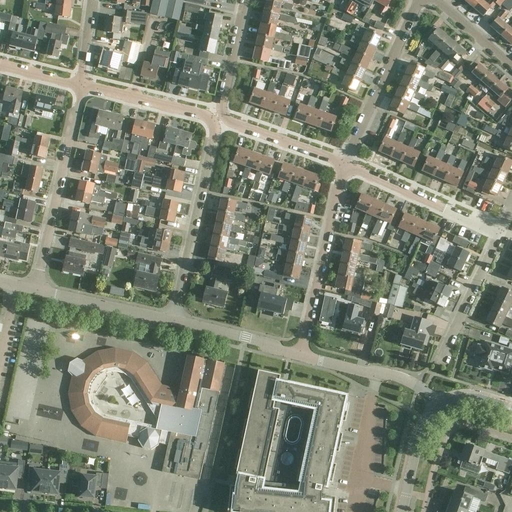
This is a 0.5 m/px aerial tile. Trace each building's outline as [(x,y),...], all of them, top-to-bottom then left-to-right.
[(153,0),(150,15),(179,21),(183,0),(153,0)] [(281,3),(269,0),(266,0),(264,12),(279,15),(281,6),(283,7),(282,9),(291,11),(293,5),(281,3)] [(391,0),(374,0),(374,1),(383,6),(378,14),(383,17),(388,8),(387,8),(391,0)] [(505,0),(491,0),(487,5),(481,0),(478,0),(472,8),(483,17),(491,8),(491,9),(496,3),(500,7),(505,0)] [(511,2),(509,0),(506,0),(503,4),(511,11),(511,2)] [(343,1),(338,9),(344,12),(348,3),(343,1)] [(349,2),(348,3),(344,12),(350,15),(356,5),(349,2)] [(36,10),(45,11),(46,5),(34,3),(33,8),(36,8),(36,10)] [(184,11),(199,15),(201,7),(186,4),(184,11)] [(49,5),(49,9),(56,10),(55,16),(60,17),(70,18),(71,7),(49,5)] [(490,27),(501,37),(509,28),(502,21),(508,14),(504,10),(497,18),(498,18),(490,27)] [(108,18),(106,33),(107,33),(111,33),(113,34),(118,34),(121,34),(123,34),(124,25),(119,25),(119,23),(133,25),(133,24),(139,25),(145,26),(148,14),(141,13),(134,12),(133,12),(124,11),(122,20),(108,18)] [(264,12),(261,24),(276,27),(278,18),(280,18),(280,21),(289,23),(290,18),(279,15),(264,12)] [(0,22),(0,20),(10,23),(12,17),(0,13),(0,22)] [(207,21),(205,27),(219,30),(222,18),(205,14),(204,21),(207,21)] [(354,18),(344,14),(341,20),(351,25),(354,18)] [(367,14),(363,22),(368,25),(372,17),(367,14)] [(10,47),(22,49),(25,36),(20,35),(22,27),(16,25),(17,18),(12,17),(10,23),(8,32),(13,33),(10,47)] [(377,22),(374,27),(382,31),(385,26),(377,22)] [(47,55),(58,58),(61,44),(66,46),(68,38),(64,37),(66,28),(47,23),(47,24),(45,31),(45,32),(58,35),(57,42),(51,41),(47,55)] [(312,26),(311,30),(319,32),(320,24),(313,23),(312,26)] [(216,42),(219,30),(205,27),(192,24),(191,29),(202,32),(202,33),(204,33),(203,39),(216,42)] [(275,33),(276,27),(261,24),(259,36),(273,39),(291,43),(292,37),(286,35),(285,36),(275,33)] [(358,39),(376,48),(381,36),(367,30),(357,26),(355,31),(365,35),(363,41),(358,39)] [(511,30),(509,28),(501,37),(511,45),(511,30)] [(25,36),(22,49),(34,52),(37,39),(39,31),(33,29),(31,37),(25,36)] [(429,40),(436,47),(438,48),(447,38),(438,30),(429,40)] [(214,54),(216,42),(203,39),(187,35),(185,42),(201,45),(200,51),(214,54)] [(259,36),(256,48),(271,51),(282,54),(283,49),(274,47),(273,48),(271,48),(273,39),(259,36)] [(321,37),(318,45),(325,47),(328,40),(321,37)] [(371,59),(376,48),(358,39),(358,40),(352,37),(350,42),(360,47),(357,52),(357,53),(371,59)] [(429,59),(432,61),(433,62),(434,61),(434,62),(443,52),(448,57),(457,46),(447,38),(438,48),(439,49),(429,59)] [(142,45),(127,41),(123,57),(106,52),(102,67),(111,69),(110,70),(116,72),(116,71),(117,71),(120,59),(133,62),(136,50),(140,51),(142,45)] [(366,70),(371,59),(357,53),(357,52),(342,45),(339,52),(354,60),(352,64),(366,70)] [(300,46),(298,56),(308,58),(310,48),(300,46)] [(466,54),(457,46),(448,57),(437,69),(441,71),(442,70),(443,70),(452,60),(457,65),(466,54)] [(277,68),(283,70),(293,72),(295,66),(291,65),(292,63),(285,62),(285,61),(269,57),(271,51),(256,48),(253,60),(268,63),(278,65),(277,68)] [(414,56),(419,58),(422,52),(417,49),(414,56)] [(170,54),(158,51),(155,50),(152,65),(144,63),(141,77),(155,80),(159,67),(166,69),(170,54)] [(171,61),(178,63),(180,53),(179,53),(173,52),(171,61)] [(179,86),(188,88),(196,57),(189,55),(186,65),(189,66),(188,73),(182,72),(179,86)] [(196,57),(188,88),(198,91),(198,90),(206,92),(209,77),(201,75),(201,76),(200,76),(202,65),(207,66),(208,60),(196,57)] [(305,67),(307,60),(297,58),(296,65),(305,67)] [(361,81),(366,70),(352,64),(342,60),(340,65),(350,69),(347,74),(347,75),(361,81)] [(436,62),(432,66),(436,70),(440,65),(436,62)] [(471,73),(477,78),(475,81),(479,84),(481,82),(489,73),(479,65),(478,66),(473,62),(467,69),(471,73)] [(411,63),(406,75),(420,81),(422,76),(433,80),(435,75),(425,70),(420,68),(411,63)] [(342,86),(347,89),(356,93),(361,81),(347,75),(347,74),(333,68),(331,74),(335,76),(345,80),(342,86)] [(454,68),(449,73),(454,77),(459,72),(454,68)] [(274,71),(272,78),(279,80),(281,73),(274,71)] [(452,77),(440,71),(437,78),(449,83),(452,77)] [(489,73),(481,82),(486,86),(487,87),(490,90),(491,90),(498,82),(489,73)] [(287,74),(283,84),(293,88),(296,77),(287,74)] [(417,87),(427,91),(431,93),(434,87),(420,81),(406,75),(400,86),(414,92),(417,87)] [(456,79),(450,85),(456,90),(462,84),(456,79)] [(491,90),(490,90),(488,93),(493,98),(496,94),(500,98),(497,101),(505,108),(511,99),(511,96),(507,92),(508,90),(498,82),(491,90)] [(262,108),(273,112),(282,87),(281,87),(277,98),(271,96),(275,85),(270,83),(267,94),(262,108)] [(409,104),(412,98),(413,95),(415,96),(414,99),(422,102),(425,97),(414,93),(414,92),(400,86),(395,97),(409,104)] [(471,94),(475,89),(471,86),(467,91),(471,94)] [(285,116),(288,107),(290,102),(283,100),(287,89),(282,87),(273,112),(285,116)] [(7,88),(5,98),(4,101),(12,103),(8,117),(12,118),(10,125),(21,128),(24,116),(17,115),(23,92),(7,88)] [(450,88),(448,94),(454,96),(456,90),(450,88)] [(250,104),(262,108),(267,94),(255,89),(250,104)] [(475,89),(471,94),(474,97),(475,98),(477,95),(479,93),(475,89)] [(448,95),(446,101),(452,104),(454,98),(448,95)] [(38,96),(35,106),(34,109),(37,110),(37,112),(42,114),(41,116),(51,119),(52,113),(56,101),(38,96)] [(409,104),(395,97),(390,109),(399,113),(404,115),(407,109),(408,106),(410,107),(409,110),(417,114),(419,109),(409,104)] [(308,105),(313,107),(316,100),(311,98),(308,105)] [(324,98),(322,102),(320,110),(325,111),(328,104),(329,99),(324,98)] [(340,105),(345,108),(349,100),(343,98),(340,105)] [(494,106),(489,102),(485,107),(490,111),(494,106)] [(295,120),(307,124),(312,110),(300,106),(295,120)] [(307,124),(319,128),(324,114),(319,113),(312,110),(307,124)] [(91,131),(89,138),(98,140),(100,135),(99,135),(99,134),(102,135),(106,136),(108,128),(108,129),(112,114),(99,111),(96,126),(95,125),(92,125),(91,131)] [(477,112),(474,118),(481,121),(484,115),(477,112)] [(105,141),(103,148),(121,152),(123,141),(119,140),(121,132),(120,131),(122,127),(124,118),(112,114),(108,129),(115,130),(113,138),(114,139),(113,143),(105,141)] [(324,114),(319,128),(331,132),(333,125),(337,126),(339,119),(330,116),(324,114)] [(30,118),(24,116),(21,128),(28,129),(30,118)] [(511,123),(504,120),(502,119),(498,124),(511,130),(508,136),(511,137),(511,123)] [(379,152),(390,157),(397,144),(386,139),(391,129),(392,129),(395,122),(390,120),(384,134),(379,144),(382,145),(379,152)] [(133,135),(131,143),(134,144),(131,155),(138,156),(139,152),(139,149),(146,123),(136,121),(133,130),(132,135),(133,135)] [(155,125),(146,123),(139,149),(147,151),(149,139),(152,140),(153,135),(155,125)] [(390,157),(402,162),(408,149),(402,146),(406,136),(410,128),(404,126),(401,134),(397,144),(390,157)] [(486,126),(484,130),(496,136),(498,131),(486,126)] [(176,145),(180,132),(167,129),(164,142),(161,141),(159,149),(166,151),(167,143),(176,145)] [(511,151),(511,137),(508,136),(499,131),(496,136),(506,141),(503,147),(511,151)] [(180,132),(176,145),(185,148),(183,155),(189,157),(191,149),(193,150),(195,148),(196,145),(195,143),(190,142),(192,135),(180,132)] [(35,136),(34,139),(28,138),(28,140),(16,138),(15,142),(48,149),(50,140),(35,136)] [(408,149),(402,162),(413,168),(417,158),(419,154),(413,151),(418,141),(413,139),(408,149)] [(463,143),(462,145),(473,150),(473,149),(474,147),(475,145),(464,140),(463,143)] [(46,159),(48,149),(15,142),(9,141),(5,156),(18,158),(20,149),(32,152),(31,156),(46,159)] [(123,141),(121,152),(127,153),(129,143),(123,141)] [(150,146),(147,158),(154,160),(157,148),(150,146)] [(234,163),(243,166),(246,167),(251,153),(239,149),(237,156),(232,155),(230,161),(234,163)] [(422,172),(434,177),(444,153),(440,151),(435,161),(428,158),(422,172)] [(87,152),(84,162),(118,169),(119,165),(107,162),(108,157),(101,156),(101,155),(96,154),(87,152)] [(263,157),(251,153),(246,167),(242,178),(248,179),(251,171),(248,170),(248,168),(257,172),(263,157)] [(445,182),(451,168),(456,158),(451,156),(446,166),(440,163),(445,153),(444,153),(434,177),(445,182)] [(126,163),(124,170),(129,171),(134,172),(135,172),(137,161),(136,160),(137,157),(132,156),(128,155),(126,163)] [(171,164),(173,158),(161,155),(160,161),(171,164)] [(3,163),(2,168),(1,173),(7,174),(8,171),(8,168),(9,165),(16,166),(18,158),(5,156),(3,163)] [(137,161),(135,172),(139,173),(143,174),(144,170),(145,165),(152,167),(154,161),(142,158),(142,157),(139,156),(138,156),(137,160),(137,161)] [(483,163),(507,174),(511,164),(511,162),(499,156),(496,163),(486,158),(483,163)] [(173,157),(173,158),(171,164),(184,168),(186,160),(173,157)] [(274,161),(263,157),(257,172),(258,172),(254,182),(259,184),(262,175),(260,174),(260,172),(269,176),(274,161)] [(457,171),(451,168),(445,182),(456,187),(462,174),(462,173),(467,163),(462,161),(457,171)] [(118,169),(84,162),(82,171),(92,174),(96,175),(97,173),(104,175),(104,171),(117,174),(118,169)] [(488,179),(502,185),(507,174),(483,163),(493,168),(490,174),(480,169),(480,170),(475,167),(474,167),(472,166),(470,171),(474,172),(488,179)] [(28,179),(41,181),(43,170),(31,167),(24,165),(21,177),(28,179)] [(281,192),(287,193),(295,169),(284,165),(279,179),(287,182),(287,184),(284,183),(281,192)] [(156,172),(155,177),(183,184),(185,174),(176,172),(171,171),(162,169),(161,173),(156,172)] [(307,173),(295,169),(287,193),(287,194),(291,183),(299,186),(298,188),(296,187),(293,196),(291,202),(297,204),(299,197),(302,187),(307,173)] [(474,172),(470,171),(463,185),(467,187),(474,190),(477,184),(470,181),(474,172)] [(133,180),(131,188),(141,190),(144,175),(134,173),(133,180)] [(302,187),(318,192),(320,186),(316,184),(319,177),(307,173),(302,187)] [(107,175),(106,182),(115,184),(116,177),(107,175)] [(154,177),(152,186),(166,190),(171,191),(181,193),(183,184),(155,177),(154,177)] [(38,193),(41,181),(28,179),(27,186),(14,183),(12,193),(22,195),(23,190),(38,193)] [(226,179),(224,187),(223,194),(227,195),(229,188),(230,189),(232,180),(226,179)] [(488,179),(486,184),(482,193),(488,196),(490,193),(497,197),(502,185),(488,179)] [(80,182),(78,192),(105,198),(116,200),(117,195),(112,194),(106,192),(106,193),(100,192),(101,187),(94,185),(90,184),(80,182)] [(135,204),(138,191),(132,190),(130,203),(135,204)] [(78,192),(75,202),(85,204),(89,205),(90,202),(104,205),(104,204),(105,198),(78,192)] [(270,193),(267,201),(275,204),(278,196),(270,193)] [(367,214),(373,200),(362,195),(359,202),(355,201),(353,211),(356,211),(357,209),(367,214)] [(150,203),(149,207),(177,214),(179,204),(169,202),(164,201),(157,199),(156,204),(150,203)] [(222,199),(219,211),(234,214),(235,208),(236,206),(238,206),(237,209),(246,211),(247,205),(236,203),(236,202),(222,199)] [(18,210),(34,213),(36,204),(21,200),(18,210)] [(385,205),(373,200),(367,214),(365,217),(363,222),(362,225),(363,225),(361,228),(366,230),(368,226),(367,226),(371,218),(369,217),(370,215),(378,219),(373,229),(374,230),(385,205)] [(114,213),(113,215),(124,217),(126,205),(116,203),(115,208),(114,213)] [(128,204),(127,211),(125,217),(137,220),(140,207),(128,204)] [(396,210),(385,205),(374,230),(378,232),(382,223),(380,222),(381,220),(390,224),(387,230),(392,232),(398,219),(393,217),(396,210)] [(147,207),(145,216),(160,219),(160,220),(165,221),(174,223),(177,214),(149,207),(147,207)] [(31,223),(34,213),(18,210),(16,220),(31,223)] [(219,211),(216,223),(231,226),(233,217),(235,218),(235,221),(243,223),(243,222),(248,223),(249,218),(234,215),(234,214),(219,211)] [(73,212),(71,222),(104,229),(106,219),(88,215),(73,212)] [(295,228),(309,232),(312,219),(297,216),(297,217),(286,214),(285,219),(296,222),(295,228)] [(410,233),(416,219),(405,214),(399,228),(407,232),(406,234),(404,233),(400,241),(406,244),(411,233),(410,233)] [(267,215),(266,222),(272,223),(274,216),(267,215)] [(122,225),(124,218),(114,216),(112,223),(122,225)] [(124,218),(123,223),(130,225),(134,226),(138,227),(139,222),(124,218)] [(428,224),(416,219),(410,233),(411,233),(419,237),(418,239),(416,238),(410,251),(415,253),(422,238),(428,224)] [(71,222),(69,232),(78,234),(83,235),(91,237),(92,235),(102,237),(104,229),(71,222)] [(0,257),(4,258),(12,224),(5,223),(4,229),(2,235),(3,236),(2,239),(0,238),(0,257)] [(123,223),(121,232),(128,233),(130,225),(123,223)] [(216,223),(214,235),(228,239),(230,232),(240,234),(242,229),(231,227),(231,226),(216,223)] [(12,224),(4,258),(18,261),(18,260),(26,261),(29,246),(21,244),(20,246),(14,245),(14,243),(17,233),(16,233),(16,232),(22,233),(23,227),(17,226),(15,225),(12,224)] [(429,265),(431,261),(433,257),(436,249),(441,239),(436,236),(439,230),(428,224),(422,238),(431,242),(425,254),(427,255),(424,262),(429,265)] [(307,244),(309,232),(295,228),(284,226),(282,231),(293,234),(292,240),(307,244)] [(143,238),(170,244),(172,234),(151,229),(150,232),(140,230),(138,237),(142,238),(143,238)] [(121,233),(118,248),(127,250),(129,242),(130,235),(121,233)] [(214,235),(211,247),(225,251),(227,241),(230,242),(229,245),(238,247),(238,246),(246,248),(247,242),(242,241),(238,241),(228,239),(214,235)] [(244,235),(242,241),(247,242),(249,243),(251,236),(244,235)] [(278,250),(304,256),(307,244),(292,240),(271,235),(270,241),(291,245),(289,252),(278,250)] [(258,245),(259,238),(251,237),(250,243),(258,245)] [(118,241),(106,238),(104,246),(117,248),(118,241)] [(168,253),(170,244),(143,238),(142,238),(140,247),(168,253)] [(69,247),(82,250),(81,252),(95,255),(95,254),(103,256),(105,247),(97,245),(71,239),(69,247)] [(447,241),(441,239),(436,249),(452,257),(451,257),(465,263),(469,254),(446,243),(447,241)] [(460,239),(457,245),(466,249),(469,243),(460,239)] [(346,240),(344,252),(358,255),(360,246),(363,247),(362,250),(370,251),(372,246),(361,244),(361,243),(346,240)] [(225,251),(211,247),(208,259),(218,262),(223,263),(225,251)] [(108,248),(103,266),(112,268),(116,250),(108,248)] [(259,248),(257,257),(263,259),(266,250),(259,248)] [(465,263),(451,257),(452,257),(436,249),(433,257),(442,261),(441,263),(447,266),(452,268),(461,272),(465,263)] [(301,268),(304,256),(278,250),(277,255),(288,258),(286,264),(301,268)] [(67,258),(64,272),(82,276),(84,268),(85,262),(86,256),(78,254),(69,252),(68,258),(67,258)] [(359,261),(368,263),(383,266),(384,261),(383,261),(378,260),(358,256),(358,255),(344,252),(341,264),(355,267),(357,258),(360,259),(359,261)] [(155,292),(156,287),(158,277),(156,277),(158,267),(160,268),(161,260),(138,254),(136,263),(146,265),(145,271),(149,272),(148,275),(137,273),(134,287),(155,292)] [(234,270),(253,274),(256,257),(249,256),(245,271),(242,270),(243,267),(235,265),(234,270)] [(263,268),(264,261),(257,259),(256,266),(263,268)] [(431,261),(429,265),(428,268),(438,273),(441,266),(431,261)] [(417,262),(414,268),(425,273),(427,266),(417,262)] [(301,268),(286,264),(282,264),(281,271),(285,272),(284,277),(299,280),(301,268)] [(341,264),(338,276),(364,282),(365,277),(356,275),(356,277),(354,276),(355,267),(341,264)] [(436,278),(438,273),(428,268),(425,273),(436,278)] [(264,271),(263,277),(281,281),(282,275),(264,271)] [(203,303),(206,303),(223,308),(227,293),(216,291),(219,281),(224,283),(225,275),(213,272),(211,280),(212,280),(210,289),(207,289),(203,303)] [(399,287),(402,278),(395,274),(392,284),(387,304),(402,308),(407,289),(399,287)] [(345,295),(354,298),(369,301),(370,296),(362,294),(364,283),(353,281),(353,280),(364,282),(338,276),(335,288),(346,291),(345,295)] [(422,287),(448,299),(452,290),(439,284),(438,284),(426,279),(422,287)] [(261,293),(257,309),(274,313),(273,317),(282,320),(285,309),(285,306),(292,308),(291,311),(292,311),(294,302),(278,298),(275,297),(277,290),(280,291),(281,286),(274,285),(274,288),(265,286),(263,294),(261,293)] [(443,308),(448,299),(422,287),(416,301),(423,304),(425,299),(430,302),(434,304),(443,308)] [(511,293),(502,288),(497,300),(510,306),(511,302),(511,293)] [(325,297),(319,322),(331,325),(337,299),(325,297)] [(497,300),(491,311),(511,320),(505,317),(508,311),(511,313),(511,306),(510,306),(497,300)] [(379,318),(382,305),(372,302),(369,316),(379,318)] [(386,304),(383,317),(392,319),(393,313),(394,306),(386,304)] [(356,319),(359,308),(350,306),(347,317),(343,330),(360,334),(361,328),(362,329),(363,327),(362,327),(363,321),(356,319)] [(511,328),(511,320),(491,311),(486,322),(500,328),(502,324),(511,328)] [(398,336),(397,341),(402,343),(402,345),(421,350),(423,345),(426,346),(429,336),(433,337),(436,327),(432,326),(433,324),(415,318),(411,332),(406,331),(405,332),(399,331),(398,336)] [(478,346),(475,356),(483,358),(480,367),(491,371),(492,369),(508,374),(511,362),(511,345),(510,345),(508,350),(498,346),(497,349),(487,346),(486,348),(478,346)] [(164,441),(169,442),(162,472),(199,480),(225,365),(188,356),(179,393),(160,389),(145,366),(148,364),(148,363),(133,353),(115,349),(98,352),(83,362),(77,359),(70,364),(68,372),(72,377),(69,394),(72,411),(81,427),(96,437),(126,443),(128,436),(134,438),(134,436),(139,437),(138,441),(143,449),(151,451),(158,446),(159,441),(164,442),(164,441)] [(237,477),(240,478),(238,488),(238,489),(236,489),(233,511),(326,511),(328,499),(322,498),(322,497),(323,489),(327,489),(337,443),(347,397),(288,384),(288,386),(279,384),(267,382),(259,380),(237,477)] [(11,441),(10,449),(27,451),(28,443),(11,441)] [(30,445),(29,454),(42,455),(43,447),(30,445)] [(462,461),(459,469),(478,475),(481,467),(480,467),(483,458),(498,463),(495,470),(504,473),(509,475),(511,464),(511,461),(509,460),(466,445),(461,460),(462,461)] [(5,467),(3,488),(7,489),(6,490),(15,491),(17,478),(23,478),(22,480),(23,480),(25,465),(25,461),(18,461),(18,464),(12,463),(6,462),(5,467)] [(47,472),(45,493),(49,493),(48,495),(57,496),(59,483),(67,484),(67,485),(70,466),(60,465),(59,474),(47,472)] [(41,493),(45,493),(47,472),(35,471),(36,467),(29,466),(28,480),(28,479),(34,480),(32,493),(41,494),(41,493)] [(96,474),(96,478),(83,476),(83,483),(81,483),(80,490),(82,491),(81,497),(83,497),(83,499),(92,500),(92,498),(94,498),(95,487),(101,488),(101,489),(103,474),(96,474)] [(482,482),(480,488),(493,492),(495,486),(482,482)] [(455,491),(450,505),(467,511),(472,498),(485,503),(487,495),(466,487),(465,487),(465,488),(468,489),(466,495),(455,491)]
